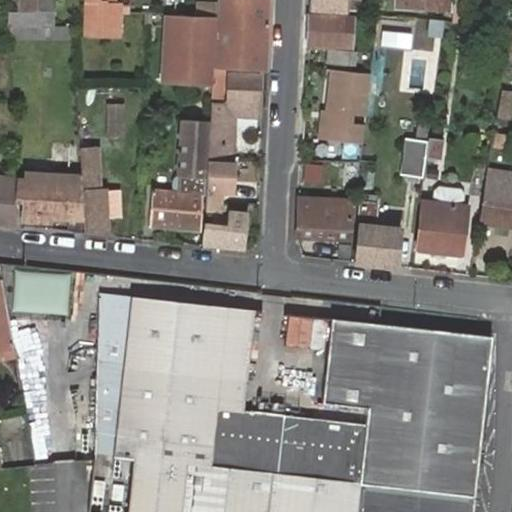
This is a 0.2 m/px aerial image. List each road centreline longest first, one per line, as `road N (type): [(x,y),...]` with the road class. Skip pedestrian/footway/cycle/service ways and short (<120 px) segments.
road 1 (residential): [(0,244),(274,273)]
road 2 (residential): [(289,0),(274,273)]
road 3 (residential): [(274,273),(511,299)]
